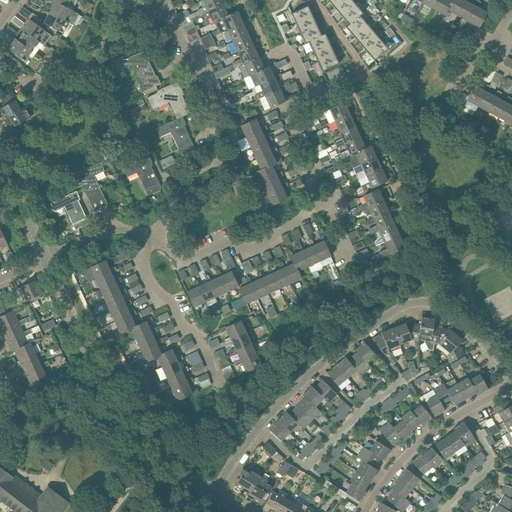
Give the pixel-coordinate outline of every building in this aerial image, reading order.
[(72,11),(77,0),(76,0),(50,0),(55,2),(66,8),(72,11)] [(183,4),(180,0),(177,0),(171,3),(173,9),(183,4)] [(208,12),(223,4),(221,0),(202,0),(203,0),(206,6),(197,10),(198,11),(193,13),(195,18),(208,12)] [(328,0),(335,9),(344,0),(328,0)] [(351,0),(344,0),(335,9),(342,17),(356,5),(351,0)] [(426,0),(425,4),(435,10),(440,0),(426,0)] [(447,10),(452,0),(451,0),(440,0),(435,10),(444,15),(447,10)] [(466,1),(467,2),(468,0),(452,0),(447,10),(458,16),(466,1)] [(477,7),(478,8),(481,2),(477,0),(474,6),(467,2),(466,1),(458,16),(468,22),(477,7)] [(55,2),(49,13),(68,22),(74,25),(79,15),(72,11),(66,8),(55,2)] [(228,16),(223,4),(208,12),(195,18),(193,13),(190,15),(188,16),(179,20),(182,26),(181,26),(184,32),(185,31),(193,28),(194,27),(195,27),(195,26),(192,22),(204,16),(209,18),(211,17),(213,23),(223,19),(222,19),(228,16)] [(356,5),(342,17),(348,25),(349,25),(360,16),(363,13),(356,5)] [(308,6),(291,14),(296,24),(312,16),(308,6)] [(491,8),(490,7),(488,6),(485,11),(478,8),(477,7),(468,22),(479,28),(487,13),(488,14),(491,8)] [(190,15),(188,11),(185,10),(176,14),(179,20),(188,16),(190,15)] [(228,30),(243,23),(237,11),(228,16),(222,19),(223,19),(228,30)] [(32,13),(28,18),(45,31),(49,26),(62,33),(68,22),(49,13),(44,22),(32,13)] [(312,16),(296,24),(300,34),(317,26),(312,16)] [(348,25),(345,27),(353,36),(367,24),(360,16),(349,25),(348,25)] [(24,31),(44,46),(51,36),(30,20),(22,30),(24,31)] [(233,42),(248,35),(243,23),(228,30),(233,42)] [(367,24),(353,36),(360,44),(374,32),(367,24)] [(189,43),(200,38),(197,31),(200,29),(198,25),(195,26),(195,27),(194,27),(193,28),(185,31),(187,38),(189,43)] [(317,26),(300,34),(305,44),(308,42),(321,36),(317,26)] [(36,46),(39,42),(24,31),(17,40),(32,52),(32,51),(35,54),(39,49),(36,46)] [(374,32),(360,44),(367,52),(381,40),(374,32)] [(210,33),(200,37),(205,49),(215,44),(210,33)] [(321,36),(308,42),(310,44),(311,47),(313,52),(330,44),(325,34),(321,36)] [(238,53),(253,46),(248,35),(233,42),(238,53)] [(32,52),(17,40),(15,39),(8,49),(24,62),(32,52)] [(381,40),(367,52),(374,61),(388,49),(381,40)] [(330,44),(313,52),(317,61),(334,54),(330,44)] [(244,65),(259,57),(253,46),(238,53),(241,59),(232,63),(233,64),(228,67),(230,71),(243,64),(244,65)] [(147,57),(149,56),(146,50),(124,60),(122,56),(112,61),(118,73),(134,66),(141,83),(137,85),(141,93),(153,88),(149,80),(156,77),(147,57)] [(207,55),(209,61),(218,57),(216,51),(207,55)] [(334,54),(317,61),(322,72),(339,64),(334,54)] [(264,69),(259,57),(244,65),(249,76),(254,74),(254,73),(264,69)] [(48,67),(50,65),(41,58),(37,62),(41,65),(36,73),(41,77),(48,67)] [(277,65),(276,63),(275,62),(269,65),(269,66),(264,69),(254,73),(254,74),(260,85),(275,78),(274,77),(270,68),(277,65)] [(224,69),(223,69),(221,63),(211,68),(214,73),(223,69),(223,70),(224,69)] [(230,71),(228,67),(223,69),(224,69),(223,70),(223,69),(214,73),(217,79),(231,73),(230,71)] [(280,90),(279,88),(275,80),(282,77),(280,73),(274,77),(275,78),(260,85),(262,91),(256,94),(257,95),(254,97),(256,101),(259,99),(280,90)] [(183,92),(178,81),(156,91),(157,93),(147,98),(151,107),(153,110),(169,103),(176,119),(182,117),(183,117),(191,113),(181,93),(183,92)] [(270,108),(285,101),(281,91),(287,88),(286,85),(279,88),(280,90),(259,99),(264,110),(270,108)] [(491,87),(490,86),(489,86),(487,85),(484,90),(475,86),(467,101),(478,106),(486,92),(488,93),(491,87)] [(0,89),(0,102),(11,92),(11,91),(8,88),(3,92),(0,89)] [(20,110),(20,109),(15,100),(18,98),(11,91),(11,92),(0,102),(0,106),(2,108),(0,108),(0,114),(3,120),(9,117),(20,110)] [(501,93),(500,92),(498,91),(495,96),(488,93),(486,92),(478,106),(488,112),(497,97),(498,98),(501,93)] [(511,99),(511,98),(508,97),(505,102),(498,98),(497,97),(488,112),(499,118),(507,103),(509,104),(511,99)] [(334,121),(349,114),(344,103),(329,110),(334,121)] [(511,105),(509,104),(507,103),(499,118),(509,124),(511,118),(511,105)] [(9,117),(3,120),(12,135),(25,128),(21,122),(32,116),(28,110),(29,109),(27,106),(27,105),(20,109),(20,110),(9,117)] [(340,132),(355,125),(349,114),(334,121),(340,132)] [(185,122),(183,117),(182,117),(176,119),(156,129),(160,137),(171,132),(181,155),(195,149),(183,123),(185,122)] [(260,128),(256,119),(241,126),(246,137),(261,130),(262,132),(268,129),(266,126),(260,128)] [(345,144),(360,137),(355,125),(340,132),(343,139),(334,142),(335,144),(330,146),(330,147),(332,150),(345,144)] [(265,139),(262,132),(261,130),(246,137),(251,148),(266,141),(267,143),(273,140),(271,136),(265,139)] [(355,152),(365,148),(360,137),(345,144),(348,150),(340,154),(340,156),(335,158),(337,162),(352,155),(356,153),(355,152)] [(270,150),(267,143),(266,141),(251,148),(256,159),(271,152),(272,154),(278,151),(276,147),(270,150)] [(348,171),(376,157),(371,146),(365,148),(355,152),(356,153),(352,155),(355,161),(350,163),(351,164),(346,167),(348,171)] [(275,161),(272,154),(271,152),(256,159),(261,170),(276,163),(277,165),(283,162),(281,158),(275,161)] [(171,156),(159,162),(163,170),(165,169),(175,165),(171,156)] [(148,195),(162,189),(150,163),(152,162),(149,157),(123,169),(127,177),(138,172),(148,195)] [(366,176),(381,169),(376,157),(348,171),(354,168),(356,174),(355,174),(356,176),(351,178),(353,182),(366,176)] [(94,211),(107,205),(108,205),(94,176),(104,171),(100,162),(74,174),(77,180),(79,179),(94,211)] [(277,165),(276,163),(261,170),(256,172),(261,183),(277,176),(278,178),(283,175),(282,171),(276,174),(272,165),(276,164),(277,165)] [(358,194),(387,181),(381,169),(366,176),(369,182),(361,186),(362,187),(356,190),(358,194)] [(339,170),(332,173),(335,179),(342,176),(339,170)] [(281,185),(278,178),(277,176),(261,183),(267,194),(282,187),(283,189),(288,186),(287,182),(281,185)] [(286,196),(283,189),(282,187),(267,194),(272,205),(287,198),(287,200),(293,197),(292,193),(286,196)] [(350,188),(340,192),(342,196),(352,192),(350,188)] [(355,214),(383,201),(378,189),(363,196),(366,203),(358,207),(358,208),(353,210),(355,214)] [(89,224),(77,198),(79,197),(77,191),(50,203),(54,212),(65,207),(75,230),(71,232),(74,239),(83,235),(80,228),(89,224)] [(383,201),(355,214),(364,210),(367,216),(371,214),(373,219),(389,212),(383,201)] [(340,203),(334,205),(337,211),(336,211),(339,217),(348,213),(346,207),(343,208),(340,203)] [(365,237),(394,224),(389,212),(373,219),(376,225),(368,229),(369,231),(364,233),(365,237)] [(384,242),(399,235),(394,224),(365,237),(376,232),(379,238),(374,242),(369,245),(371,249),(376,246),(384,242)] [(506,230),(500,224),(497,227),(503,233),(506,230)] [(325,241),(325,240),(322,235),(319,236),(321,242),(314,245),(314,246),(313,246),(320,261),(331,256),(324,241),(325,241)] [(379,254),(374,256),(376,260),(405,247),(399,235),(384,242),(387,249),(379,252),(379,254)] [(303,251),(302,251),(309,266),(312,272),(322,267),(320,261),(313,246),(314,246),(314,245),(311,240),(308,241),(310,247),(303,250),(303,251)] [(303,251),(303,250),(301,245),(297,246),(299,252),(292,255),(292,256),(290,257),(294,263),(298,272),(309,266),(302,251),(303,251)] [(360,263),(371,258),(366,248),(356,253),(360,263)] [(227,249),(221,252),(226,261),(231,258),(227,249)] [(119,275),(133,269),(126,251),(112,257),(119,275)] [(231,258),(226,261),(228,266),(230,265),(232,270),(236,269),(231,258)] [(110,270),(106,261),(106,260),(90,268),(95,279),(111,272),(111,273),(117,271),(115,267),(110,270)] [(283,268),(285,268),(282,262),(278,264),(281,269),(274,273),(272,273),(279,288),(290,283),(283,268)] [(186,290),(195,286),(191,277),(199,273),(194,263),(177,271),(186,290)] [(301,278),(298,272),(294,263),(285,268),(283,268),(290,283),(301,278)] [(74,270),(76,274),(87,269),(85,265),(74,270)] [(227,292),(228,291),(238,287),(231,272),(233,271),(232,270),(230,265),(228,266),(226,267),(229,273),(222,276),(220,276),(227,292)] [(272,273),(274,273),(271,267),(267,269),(270,274),(263,278),(261,278),(268,293),(279,288),(272,273)] [(220,276),(222,276),(219,270),(215,272),(218,278),(211,281),(209,281),(216,297),(227,292),(220,276)] [(115,280),(111,273),(111,272),(95,279),(100,290),(116,282),(116,284),(122,282),(120,278),(115,280)] [(126,276),(133,294),(143,290),(136,272),(126,276)] [(261,278),(263,278),(260,272),(256,274),(259,279),(252,283),(251,283),(257,299),(268,293),(261,278)] [(209,281),(211,281),(208,275),(204,277),(207,283),(200,286),(198,286),(206,302),(216,297),(209,281)] [(251,283),(252,283),(249,277),(245,279),(248,284),(239,289),(246,304),(257,299),(251,283)] [(198,286),(200,286),(197,280),(193,282),(196,287),(187,292),(194,307),(206,302),(198,286)] [(24,302),(29,300),(41,294),(35,281),(18,289),(24,302)] [(120,291),(116,284),(116,282),(100,290),(105,301),(121,293),(121,295),(127,293),(125,289),(120,291)] [(125,302),(121,295),(121,293),(105,301),(110,312),(126,304),(126,306),(132,304),(130,300),(125,302)] [(130,313),(126,306),(126,304),(110,312),(115,322),(130,315),(131,317),(137,314),(135,311),(130,313)] [(15,316),(23,312),(21,307),(0,316),(0,326),(1,330),(18,322),(15,316)] [(135,326),(131,317),(130,315),(115,322),(121,334),(131,329),(135,326)] [(437,343),(439,328),(433,327),(435,319),(422,317),(420,325),(417,339),(425,340),(424,343),(428,350),(433,350),(434,344),(436,344),(437,343)] [(6,341),(23,333),(20,327),(27,323),(25,319),(18,322),(1,330),(6,341)] [(56,326),(53,320),(53,319),(41,325),(44,331),(56,326)] [(150,330),(147,323),(146,321),(135,326),(131,329),(136,340),(151,332),(152,334),(158,332),(156,328),(150,330)] [(246,332),(241,321),(226,327),(225,326),(219,329),(221,333),(227,330),(230,337),(230,339),(246,332)] [(417,339),(420,325),(414,324),(407,327),(405,323),(393,328),(400,348),(401,348),(400,344),(411,340),(417,341),(417,339)] [(391,352),(400,348),(393,328),(381,333),(372,339),(374,342),(391,363),(396,359),(391,354),(391,352)] [(439,333),(440,328),(439,328),(437,343),(449,353),(446,356),(450,363),(464,355),(458,344),(462,340),(449,329),(445,334),(439,333)] [(30,330),(6,341),(12,352),(15,350),(28,344),(25,337),(32,334),(32,333),(30,330)] [(155,341),(152,334),(151,332),(136,340),(141,350),(156,343),(157,345),(169,340),(167,336),(155,341)] [(251,343),(250,341),(246,332),(230,339),(230,337),(224,340),(226,344),(232,341),(235,348),(236,349),(251,343)] [(39,344),(38,340),(38,339),(28,344),(15,350),(20,361),(35,354),(32,347),(39,344)] [(366,362),(375,355),(364,342),(355,350),(357,353),(366,362)] [(161,354),(157,345),(156,343),(141,350),(146,362),(157,357),(161,354)] [(256,354),(255,352),(251,343),(236,349),(235,348),(229,351),(231,355),(237,352),(240,359),(241,360),(256,354)] [(177,360),(178,362),(184,359),(182,356),(176,358),(172,349),(161,354),(157,357),(162,367),(177,360)] [(25,372),(40,365),(37,358),(44,354),(43,351),(35,354),(20,361),(25,372)] [(370,368),(366,362),(357,353),(348,360),(356,370),(361,376),(370,368)] [(246,372),(259,366),(261,365),(256,354),(241,360),(240,359),(234,362),(236,366),(242,363),(246,372)] [(12,357),(5,361),(12,377),(20,373),(12,357)] [(356,370),(348,360),(346,357),(336,365),(347,378),(356,370)] [(181,369),(178,362),(177,360),(162,367),(167,378),(182,371),(183,373),(189,370),(187,366),(181,369)] [(40,365),(25,372),(30,383),(45,376),(42,369),(50,365),(48,361),(40,365)] [(195,366),(202,382),(209,379),(202,362),(195,366)] [(338,386),(347,378),(336,365),(327,373),(338,386)] [(406,381),(412,377),(409,369),(401,374),(406,381)] [(186,380),(183,373),(182,371),(167,378),(172,389),(187,382),(188,384),(194,381),(192,377),(186,380)] [(45,376),(30,383),(35,394),(58,383),(53,372),(45,376)] [(389,372),(384,376),(387,380),(392,377),(389,372)] [(477,395),(488,389),(480,374),(469,380),(476,393),(477,395)] [(476,393),(469,380),(468,378),(457,384),(465,399),(476,393)] [(329,403),(337,394),(323,380),(314,389),(323,398),(329,403)] [(191,391),(188,384),(187,382),(172,389),(177,401),(192,394),(192,395),(199,392),(197,388),(191,391)] [(453,401),(447,390),(443,383),(432,390),(436,396),(443,407),(453,401)] [(455,405),(465,399),(457,384),(447,390),(453,401),(455,405)] [(323,398),(314,389),(312,386),(303,395),(305,397),(315,406),(323,398)] [(370,386),(365,390),(368,395),(373,391),(370,386)] [(405,396),(410,392),(407,388),(402,391),(405,396)] [(397,395),(392,399),(396,403),(401,399),(397,395)] [(445,410),(443,407),(436,396),(426,402),(434,416),(445,410)] [(321,411),(315,406),(305,397),(297,406),(312,420),(321,411)] [(356,397),(351,401),(354,406),(359,402),(356,397)] [(511,417),(511,404),(510,406),(507,400),(493,408),(496,414),(498,413),(503,422),(511,417)] [(347,413),(351,408),(347,404),(343,409),(347,413)] [(432,417),(425,410),(421,404),(411,412),(420,423),(422,425),(432,417)] [(303,429),(312,420),(297,406),(289,414),(298,424),(303,429)] [(383,406),(378,409),(382,414),(386,410),(383,406)] [(420,423),(411,412),(410,410),(400,418),(402,420),(411,431),(420,423)] [(298,424),(289,414),(287,412),(278,420),(290,432),(298,424)] [(339,413),(335,417),(339,421),(343,417),(339,413)] [(375,416),(373,414),(372,413),(366,418),(369,421),(375,416)] [(511,417),(503,422),(500,423),(502,427),(505,425),(509,432),(511,431),(511,430),(511,417)] [(281,441),(290,432),(278,420),(269,429),(281,441)] [(413,433),(411,431),(402,420),(393,428),(402,438),(404,441),(413,433)] [(360,430),(366,424),(363,421),(357,426),(360,430)] [(330,422),(326,426),(330,430),(335,426),(330,422)] [(402,438),(393,428),(388,422),(379,430),(392,446),(402,438)] [(463,442),(473,436),(463,422),(453,429),(455,431),(463,442)] [(485,430),(488,436),(489,437),(499,431),(495,424),(485,430)] [(464,445),(463,442),(455,431),(445,438),(454,452),(464,445)] [(318,443),(322,439),(318,435),(314,439),(318,443)] [(444,458),(454,452),(445,438),(435,445),(444,458)] [(314,439),(310,444),(314,448),(318,443),(314,439)] [(344,449),(348,444),(344,440),(340,445),(344,449)] [(390,450),(376,440),(373,446),(367,442),(364,447),(370,450),(383,460),(390,450)] [(270,458),(276,452),(267,442),(263,447),(266,450),(264,452),(270,458)] [(340,445),(336,449),(340,453),(344,449),(340,445)] [(370,450),(364,447),(363,446),(356,457),(362,461),(374,468),(380,458),(370,450)] [(443,459),(438,455),(432,447),(423,456),(432,466),(434,468),(443,459)] [(341,454),(351,461),(355,455),(344,448),(341,454)] [(483,460),(486,458),(481,451),(478,454),(483,460)] [(302,452),(298,457),(301,461),(306,456),(302,452)] [(432,466),(423,456),(421,453),(412,462),(423,474),(432,466)] [(44,458),(39,465),(49,471),(54,465),(44,458)] [(328,458),(324,462),(328,466),(332,461),(328,458)] [(475,460),(470,464),(474,468),(479,464),(475,460)] [(284,476),(291,465),(286,461),(283,466),(281,465),(277,472),(284,476)] [(377,470),(374,468),(362,461),(356,471),(371,480),(377,470)] [(320,466),(315,471),(319,475),(324,470),(320,466)] [(63,511),(70,503),(48,487),(42,495),(14,474),(12,477),(0,467),(0,499),(16,511),(63,511)] [(412,489),(419,479),(406,468),(399,478),(412,489)] [(261,477),(259,476),(250,470),(249,472),(242,469),(238,476),(240,477),(235,485),(242,489),(244,487),(249,491),(246,495),(247,496),(252,487),(254,488),(261,477)] [(364,490),(371,480),(356,471),(349,481),(352,483),(364,490)] [(457,476),(461,480),(465,476),(462,472),(457,476)] [(262,499),(265,501),(270,492),(269,491),(272,488),(267,485),(269,482),(261,477),(254,488),(252,487),(247,496),(259,503),(262,499)] [(334,485),(322,477),(319,482),(331,490),(334,485)] [(404,498),(412,489),(399,478),(391,488),(394,490),(404,498)] [(511,481),(511,486),(504,484),(502,489),(511,492),(511,481)] [(366,491),(364,490),(352,483),(346,493),(348,494),(360,502),(366,491)] [(348,494),(346,493),(334,485),(331,490),(345,499),(348,494)] [(445,494),(448,492),(442,485),(439,487),(445,494)] [(479,489),(475,492),(480,498),(484,495),(479,489)] [(511,511),(511,492),(502,489),(500,493),(503,495),(498,504),(511,511)] [(410,502),(404,498),(394,490),(386,499),(402,511),(410,502)] [(276,511),(282,511),(290,499),(286,497),(287,495),(280,491),(278,494),(273,492),(266,503),(277,509),(276,511)] [(437,493),(433,498),(438,502),(442,497),(437,493)] [(295,503),(290,499),(282,511),(304,511),(305,511),(307,507),(297,501),(295,503)] [(467,500),(463,503),(468,509),(471,506),(467,500)] [(511,511),(498,504),(492,501),(490,504),(493,506),(489,511),(511,511)] [(393,511),(395,510),(383,503),(381,502),(375,511),(393,511)]
